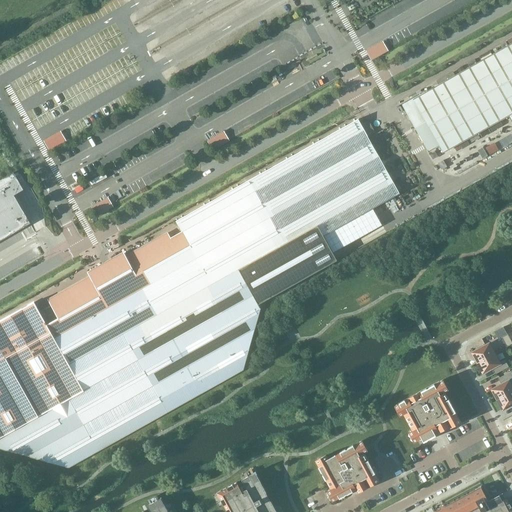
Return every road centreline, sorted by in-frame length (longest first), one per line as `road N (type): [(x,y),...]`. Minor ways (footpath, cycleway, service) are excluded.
road 1 (tertiary): [(0,292),(511,3)]
road 2 (residential): [(505,452),(449,346),(511,312)]
road 3 (residential): [(505,452),(392,511)]
